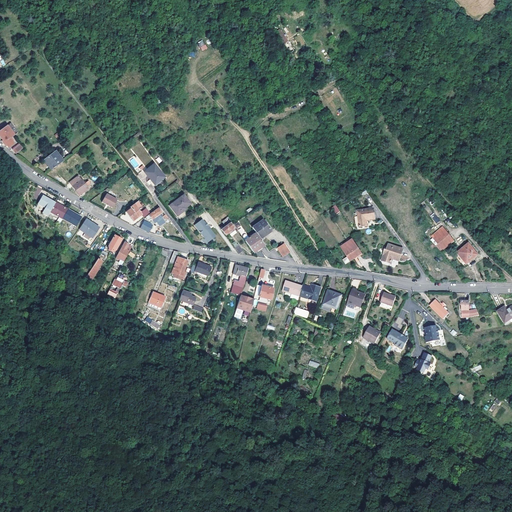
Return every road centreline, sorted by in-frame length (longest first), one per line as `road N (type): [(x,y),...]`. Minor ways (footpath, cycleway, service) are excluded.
road 1 (track): [(205,345),(216,378),(511,507)]
road 2 (residential): [(189,248),(430,288),(511,288)]
road 3 (track): [(232,256),(205,345),(156,337),(23,253),(7,254)]
road 4 (track): [(196,80),(242,131),(332,270)]
road 5 (residential): [(0,148),(31,177),(133,230),(189,248)]
road 6 (track): [(349,511),(293,479),(206,408),(216,378)]
